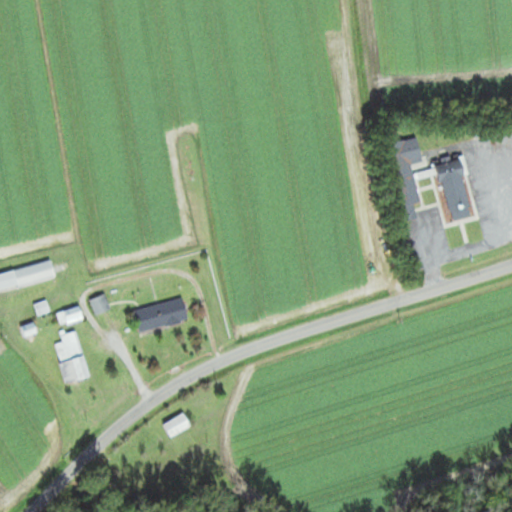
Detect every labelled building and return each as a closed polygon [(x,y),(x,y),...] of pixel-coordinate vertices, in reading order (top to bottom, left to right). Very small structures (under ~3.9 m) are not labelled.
[(421,202),(413,164),(424,161),(418,137),(386,144),(403,221),(418,218),(414,204),(421,202)] [(474,216),(462,159),(439,164),(451,221),(474,216)] [(0,272),(0,288),(0,290),(56,276),(52,260),(0,272)] [(96,314),(110,310),(106,295),(91,299),(96,314)] [(189,320),(184,298),(134,309),(138,331),(189,320)] [(84,318),(80,305),(58,313),(62,326),(84,318)] [(55,343),(66,382),(90,376),(77,328),(61,332),(64,341),(55,343)] [(165,421),(170,435),(191,427),(186,413),(165,421)]
